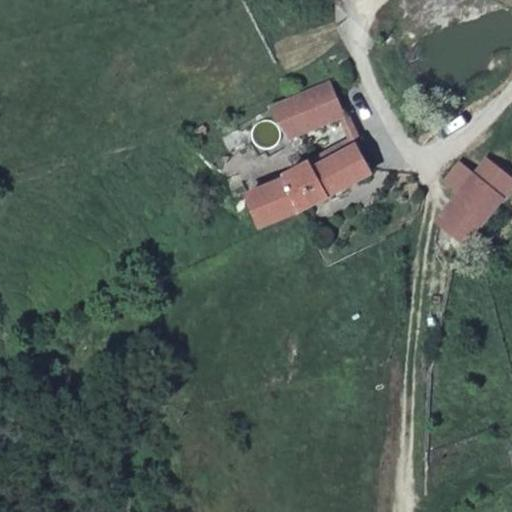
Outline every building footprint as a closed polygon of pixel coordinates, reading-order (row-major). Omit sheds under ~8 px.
[(329,84),(297,98),(278,106),(259,117),(253,121),(268,153),(280,146),(292,141),(343,115),(329,84)] [(308,169),(312,176),(353,152),(351,146),(308,169)] [(301,209),(302,213),(368,179),(353,152),(312,176),(308,169),(284,181),(285,183),(250,201),(264,227),(301,209)] [(511,181),(492,164),(477,181),(504,204),(511,194),(511,181)] [(477,181),(440,223),(466,247),(483,231),(504,204),(477,181)]
